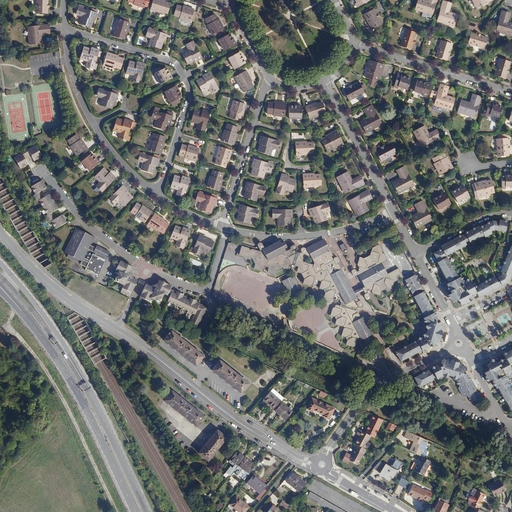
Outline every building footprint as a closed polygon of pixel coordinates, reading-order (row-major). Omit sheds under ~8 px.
[(48,13),(48,8),(48,3),(47,0),(36,0),(36,13),(48,13)] [(151,0),(149,5),(151,6),(150,9),(161,13),(162,12),(168,14),(171,3),(165,1),(165,0),(163,0),(151,0)] [(436,0),(429,0),(429,1),(427,0),(426,0),(418,0),(415,10),(428,14),(429,12),(433,14),(436,0)] [(443,0),(437,20),(441,21),(440,22),(454,26),(458,14),(449,12),(446,11),(449,2),(443,0)] [(183,7),(177,5),(173,15),(180,17),(179,18),(190,22),(194,10),(183,6),(183,7)] [(96,12),(91,11),(78,7),(76,13),(82,15),(79,24),(91,27),(93,19),(94,17),(96,17),(97,13),(96,12)] [(377,17),(376,15),(372,7),(369,9),(371,11),(367,13),(365,10),(363,12),(372,30),(382,25),(378,19),(377,17)] [(511,22),(508,21),(506,20),(508,12),(502,10),(496,29),(500,30),(499,32),(511,35),(511,22)] [(214,14),(205,19),(208,24),(207,25),(212,35),(224,29),(218,19),(217,19),(214,14)] [(130,23),(118,19),(114,30),(115,30),(113,36),(124,40),(126,33),(127,34),(130,23)] [(41,44),(41,34),(40,32),(50,31),(50,24),(29,26),(30,30),(28,30),(29,45),(41,44)] [(164,39),(165,39),(167,34),(166,34),(167,31),(162,30),(161,32),(152,29),(153,27),(150,27),(150,29),(149,28),(148,28),(145,35),(151,37),(149,45),(161,49),(163,41),(164,39)] [(413,44),(414,40),(416,33),(406,30),(401,46),(411,49),(413,44)] [(480,35),(476,34),(471,33),(468,43),(484,48),(488,38),(480,35)] [(218,39),(224,51),(236,45),(230,34),(218,39)] [(448,54),(449,51),(452,43),(441,40),(436,57),(447,60),(448,54)] [(187,64),(194,61),(197,59),(198,61),(202,58),(193,41),(187,44),(189,49),(181,53),(187,64)] [(99,50),(94,48),(94,50),(91,49),(84,47),(80,59),(88,61),(86,66),(93,69),(94,66),(96,66),(97,64),(95,63),(97,56),(99,56),(101,51),(99,51),(99,50)] [(118,56),(107,52),(103,64),(114,68),(114,67),(121,69),(124,59),(118,57),(118,56)] [(239,52),(228,58),(234,69),(245,63),(239,52)] [(505,78),(507,72),(508,68),(510,61),(500,58),(495,75),(505,78)] [(140,64),(137,63),(129,61),(126,73),(134,76),(132,81),(139,83),(145,64),(140,63),(140,64)] [(367,73),(366,78),(378,82),(379,77),(380,77),(384,65),(370,61),(369,64),(370,65),(369,69),(367,69),(367,72),(367,73)] [(156,73),(155,73),(161,85),(172,79),(166,67),(161,70),(160,68),(155,70),(156,73)] [(246,71),(234,77),(240,87),(241,87),(244,92),(253,87),(250,81),(251,81),(246,71)] [(210,72),(205,75),(206,76),(203,77),(196,81),(202,92),(210,88),(212,93),(218,89),(210,72)] [(402,76),(402,75),(398,74),(394,87),(398,88),(398,87),(407,89),(410,79),(406,77),(402,76)] [(431,84),(427,83),(427,84),(423,82),(417,81),(417,83),(414,82),(412,89),(415,90),(414,91),(424,94),(423,96),(427,97),(431,84)] [(360,83),(353,87),(349,89),(344,91),(349,101),(365,93),(360,83)] [(437,93),(434,103),(438,104),(437,106),(451,110),(454,98),(446,95),(443,94),(446,86),(440,84),(439,88),(437,87),(435,92),(437,93)] [(173,101),(175,104),(180,102),(178,99),(181,97),(175,86),(164,91),(170,103),(173,101)] [(111,109),(114,101),(115,99),(116,99),(117,94),(118,91),(114,90),(113,93),(111,92),(99,88),(97,95),(102,97),(99,105),(111,109)] [(472,115),(476,116),(482,97),(475,94),(475,95),(472,103),(470,103),(461,100),(457,112),(471,116),(472,115)] [(246,104),(233,100),(230,112),(231,112),(229,118),(239,121),(241,115),(242,115),(246,104)] [(498,104),(489,102),(485,115),(489,116),(490,114),(499,118),(502,107),(497,105),(498,104)] [(284,117),(286,104),(275,103),(275,104),(268,103),(267,114),(273,115),(273,116),(284,117)] [(316,104),(305,107),(309,120),(320,116),(320,115),(326,113),(323,103),(317,105),(316,104)] [(371,105),(365,108),(370,116),(368,118),(360,122),(366,133),(378,126),(377,125),(381,123),(371,105)] [(301,119),(302,107),(289,106),(289,119),(301,119)] [(160,109),(156,108),(155,111),(154,110),(153,110),(151,117),(157,119),(154,127),(166,131),(168,123),(169,120),(171,121),(172,116),(173,113),(168,111),(167,114),(159,112),(160,109)] [(205,113),(202,112),(195,109),(191,121),(199,124),(197,129),(204,132),(210,113),(205,111),(205,113)] [(127,122),(124,121),(116,119),(113,130),(121,133),(120,138),(126,140),(130,128),(133,129),(135,123),(127,120),(127,122)] [(237,127),(227,124),(225,130),(224,130),(221,141),(233,145),(237,134),(236,133),(237,127)] [(441,137),(438,132),(430,136),(429,134),(424,126),(413,132),(420,144),(421,143),(423,147),(441,137)] [(321,140),(326,151),(337,146),(337,147),(343,144),(336,131),(330,134),(330,135),(321,140)] [(70,146),(76,156),(87,148),(81,139),(80,139),(76,134),(67,140),(71,145),(70,146)] [(152,139),(148,150),(161,154),(164,143),(163,143),(165,137),(154,134),(153,140),(152,139)] [(500,139),(498,139),(497,139),(498,156),(509,156),(509,150),(508,146),(508,139),(506,139),(505,139),(505,135),(499,135),(500,139)] [(262,136),(260,141),(261,142),(260,144),(258,152),(270,156),(273,148),(278,149),(280,142),(262,136)] [(307,143),(307,142),(295,143),(296,156),(308,155),(308,154),(314,154),(313,143),(307,143)] [(391,144),(386,147),(383,148),(376,152),(381,162),(396,154),(391,144)] [(23,158),(27,155),(31,153),(32,154),(32,155),(31,155),(34,160),(41,156),(35,145),(28,149),(27,147),(23,149),(20,151),(21,153),(14,157),(20,168),(28,163),(25,159),(24,159),(24,158),(23,158)] [(187,147),(181,145),(178,155),(184,157),(184,158),(195,161),(199,149),(188,146),(187,147)] [(222,147),(219,147),(216,157),(217,158),(215,164),(225,167),(227,161),(228,161),(232,151),(231,150),(232,149),(228,147),(227,149),(225,148),(226,147),(222,145),(222,147)] [(91,153),(81,161),(89,171),(99,163),(91,153)] [(158,159),(153,157),(140,153),(138,160),(143,162),(141,170),(153,174),(155,166),(156,163),(158,163),(159,159),(158,159)] [(437,170),(439,175),(452,168),(449,162),(448,163),(443,153),(432,159),(438,170),(437,170)] [(254,165),(253,168),(251,175),(263,179),(266,170),(271,172),(273,165),(254,159),(253,164),(254,165)] [(404,167),(398,170),(402,178),(400,179),(392,183),(398,194),(411,187),(410,186),(413,184),(404,167)] [(116,178),(112,174),(111,176),(109,173),(103,168),(94,177),(100,183),(96,187),(101,192),(116,178)] [(223,173),(213,170),(211,176),(210,176),(207,187),(219,191),(223,180),(221,179),(223,173)] [(364,183),(360,177),(352,182),(352,180),(347,171),(336,177),(343,190),(344,189),(346,192),(364,183)] [(510,173),(501,173),(500,188),(509,188),(509,187),(511,186),(511,174),(510,175),(510,173)] [(286,177),(287,176),(281,174),(275,193),(283,196),(284,190),(292,193),(296,181),(289,179),(286,177)] [(314,174),(303,175),(303,188),(315,187),(315,186),(321,186),(321,175),(314,175),(314,174)] [(190,179),(185,177),(184,179),(181,178),(174,176),(170,188),(179,190),(177,196),(184,198),(190,179)] [(44,188),(40,180),(32,185),(29,186),(34,194),(31,195),(33,198),(35,202),(37,200),(41,208),(46,215),(43,216),(45,219),(47,223),(49,221),(54,229),(64,222),(60,215),(55,218),(56,219),(55,219),(52,215),(50,211),(51,211),(52,211),(57,209),(52,201),(48,194),(43,196),(44,197),(43,198),(42,198),(40,195),(38,190),(39,189),(40,190),(44,188)] [(483,181),(474,184),(478,198),(487,196),(486,195),(494,193),(491,181),(483,183),(483,181)] [(247,182),(246,187),(247,187),(246,191),(244,198),(256,202),(259,193),(264,195),(266,188),(247,182)] [(132,197),(127,191),(125,189),(126,188),(123,185),(108,199),(114,205),(118,200),(123,206),(132,197)] [(461,188),(452,193),(457,202),(465,198),(466,199),(470,197),(463,185),(460,187),(461,188)] [(368,211),(364,203),(363,201),(370,196),(367,191),(350,200),(352,204),(351,205),(357,217),(368,211)] [(213,202),(215,203),(217,199),(198,192),(195,199),(201,201),(198,210),(210,213),(213,205),(213,202)] [(441,195),(433,200),(438,210),(447,205),(447,206),(451,204),(445,192),(441,194),(441,195)] [(422,201),(416,204),(420,212),(418,213),(410,217),(416,228),(429,222),(428,221),(432,219),(422,201)] [(135,216),(144,223),(152,212),(142,205),(142,206),(136,203),(130,212),(135,215),(135,216)] [(309,209),(311,214),(312,214),(313,217),(315,224),(327,220),(325,212),(330,210),(328,204),(309,209)] [(240,205),(239,210),(240,210),(239,213),(237,221),(249,224),(252,216),(257,218),(259,211),(240,205)] [(292,210),(272,210),(272,217),(278,217),(278,226),(291,226),(291,215),(292,215),(292,210)] [(164,220),(155,214),(147,225),(157,231),(157,230),(163,234),(169,225),(163,221),(164,220)] [(465,235),(469,243),(470,243),(472,243),(473,242),(478,239),(479,240),(480,238),(484,236),(484,237),(491,234),(491,233),(493,232),(494,230),(498,230),(505,231),(507,221),(503,221),(499,220),(499,222),(493,222),(492,222),(487,225),(484,226),(480,228),(479,227),(476,229),(472,231),(469,232),(465,235)] [(185,230),(182,229),(175,226),(170,238),(178,241),(176,246),(182,249),(190,231),(186,229),(185,230)] [(105,259),(106,257),(106,256),(105,255),(106,254),(106,252),(103,251),(94,247),(94,248),(92,247),(88,246),(92,238),(74,229),(63,253),(66,255),(65,257),(76,263),(77,260),(81,262),(81,261),(86,264),(83,271),(96,277),(104,260),(102,259),(103,258),(105,259)] [(203,238),(204,236),(199,235),(192,253),(198,256),(200,250),(209,254),(213,242),(206,239),(203,238)] [(452,294),(448,296),(450,301),(452,300),(454,303),(458,300),(461,305),(464,303),(464,305),(469,302),(467,299),(476,294),(478,298),(482,295),(485,294),(489,292),(492,290),(496,288),(499,286),(496,280),(495,278),(481,285),(477,287),(474,286),(473,287),(469,279),(465,281),(463,280),(461,277),(460,278),(459,276),(457,276),(454,271),(452,268),(453,266),(452,266),(451,265),(450,264),(451,262),(450,262),(446,256),(452,252),(456,250),(458,250),(458,249),(460,249),(460,248),(462,249),(462,247),(467,245),(462,236),(458,238),(455,240),(451,242),(448,243),(444,245),(441,247),(442,250),(441,251),(434,254),(438,262),(440,266),(441,270),(443,272),(447,280),(449,284),(447,285),(449,288),(451,293),(452,294)] [(228,242),(228,243),(226,249),(227,250),(229,250),(231,249),(233,249),(235,248),(236,247),(238,245),(239,242),(233,240),(232,241),(230,242),(228,242)] [(347,340),(347,342),(346,345),(353,347),(355,346),(357,340),(358,339),(360,338),(361,341),(364,340),(367,345),(374,342),(371,336),(373,335),(371,330),(364,316),(360,318),(359,317),(360,315),(359,314),(357,313),(356,311),(357,308),(358,307),(359,308),(360,308),(361,307),(362,306),(362,305),(361,301),(360,301),(358,301),(357,298),(358,298),(358,297),(358,295),(356,295),(355,296),(355,295),(354,293),(354,292),(355,291),(354,289),(353,289),(352,289),(339,264),(339,262),(339,261),(337,257),(335,257),(334,258),(333,259),(332,256),(333,255),(327,243),(321,244),(314,244),(306,248),(305,248),(304,247),(303,247),(302,248),(301,250),(302,251),(302,252),(300,253),(296,252),(295,250),(296,249),(297,248),(297,246),(293,245),(291,247),(290,249),(289,250),(286,245),(284,245),(278,245),(271,244),(265,248),(263,243),(260,243),(259,244),(258,244),(258,246),(260,250),(259,250),(252,248),(250,249),(249,247),(242,245),(239,254),(252,258),(255,263),(254,268),(261,271),(263,270),(265,266),(269,267),(268,271),(269,273),(276,275),(278,270),(283,268),(288,269),(289,264),(298,267),(297,272),(301,273),(304,280),(303,283),(310,286),(311,284),(315,286),(316,285),(317,284),(318,280),(321,281),(319,288),(323,290),(325,293),(324,297),(331,299),(333,299),(335,293),(337,294),(341,303),(340,306),(336,305),(335,307),(333,308),(331,315),(335,317),(336,320),(335,324),(342,327),(343,326),(345,328),(343,329),(341,336),(346,337),(347,340)] [(385,276),(387,274),(382,263),(385,262),(386,261),(386,260),(386,259),(386,257),(384,253),(383,254),(382,252),(383,251),(380,246),(379,245),(377,245),(372,248),(370,256),(364,258),(360,257),(357,264),(359,267),(358,270),(359,270),(359,271),(357,272),(356,270),(354,269),(353,270),(352,271),(351,272),(353,276),(354,276),(355,276),(356,276),(358,275),(364,287),(362,288),(363,291),(365,294),(364,295),(364,296),(365,299),(366,300),(369,300),(371,306),(374,305),(366,290),(369,289),(369,290),(371,291),(373,293),(380,296),(381,291),(387,288),(391,290),(394,282),(387,280),(385,276)] [(498,279),(501,285),(508,282),(508,281),(510,277),(511,273),(511,271),(511,245),(511,248),(509,248),(510,250),(510,251),(510,252),(508,252),(509,254),(507,258),(505,262),(504,263),(504,264),(504,266),(502,267),(503,268),(501,273),(501,275),(501,277),(498,279)] [(121,291),(130,296),(137,280),(133,278),(132,277),(130,271),(132,267),(119,261),(115,270),(118,272),(114,279),(116,283),(123,286),(121,291)] [(398,269),(387,274),(385,276),(387,280),(394,282),(403,278),(398,269)] [(420,285),(419,284),(417,279),(416,277),(415,276),(417,275),(415,272),(403,278),(406,283),(406,284),(407,285),(407,286),(408,287),(411,292),(414,293),(414,294),(425,289),(423,286),(421,287),(420,285)] [(294,275),(282,281),(290,298),(302,292),(294,275)] [(140,297),(144,299),(148,301),(149,298),(156,301),(159,300),(163,293),(165,294),(165,293),(167,294),(170,289),(170,287),(171,285),(159,280),(156,284),(151,286),(150,287),(145,285),(140,297)] [(196,312),(202,315),(207,306),(201,304),(200,303),(199,303),(199,304),(196,303),(195,303),(196,301),(196,300),(189,297),(189,298),(188,299),(187,299),(183,297),(182,296),(183,295),(183,294),(176,291),(176,292),(175,293),(174,293),(172,292),(170,295),(167,294),(165,298),(173,302),(195,313),(196,312)] [(424,319),(434,313),(432,309),(429,303),(425,296),(423,292),(414,297),(425,317),(423,318),(424,319)] [(196,312),(195,313),(188,328),(192,330),(195,331),(202,315),(196,312)] [(434,313),(424,319),(429,329),(430,329),(441,333),(442,332),(443,329),(443,327),(433,324),(432,324),(436,322),(434,319),(437,318),(436,316),(434,313)] [(439,342),(438,343),(439,344),(442,334),(444,328),(443,327),(444,325),(443,324),(442,322),(439,322),(438,321),(437,318),(434,319),(436,322),(432,324),(433,324),(443,327),(443,329),(442,332),(441,333),(430,329),(429,330),(428,334),(439,338),(440,339),(439,342)] [(163,341),(195,367),(203,357),(171,331),(163,341)] [(439,338),(428,334),(417,340),(418,342),(422,350),(423,351),(424,350),(428,348),(426,346),(429,344),(426,339),(436,343),(438,343),(439,342),(440,339),(439,338)] [(426,346),(428,348),(431,347),(432,346),(432,347),(434,348),(437,346),(437,345),(436,343),(426,339),(429,344),(426,346)] [(417,353),(422,350),(418,342),(415,340),(414,343),(407,347),(404,346),(403,349),(396,352),(401,361),(407,358),(412,355),(417,353)] [(485,376),(487,381),(491,379),(492,380),(496,388),(498,387),(500,390),(500,391),(500,393),(502,394),(501,397),(504,398),(504,399),(506,402),(507,401),(506,403),(509,404),(511,409),(511,408),(511,391),(511,390),(509,386),(510,383),(509,382),(510,381),(509,378),(509,376),(510,374),(511,373),(511,370),(509,365),(511,364),(511,362),(511,361),(511,350),(511,351),(508,352),(504,354),(506,358),(497,363),(495,359),(490,362),(491,363),(487,365),(489,369),(485,371),(487,375),(485,376)] [(438,369),(437,366),(435,367),(431,369),(432,370),(429,372),(429,371),(427,372),(422,375),(419,376),(415,378),(420,387),(424,385),(425,386),(426,384),(427,384),(428,383),(429,384),(430,382),(434,380),(433,379),(436,378),(437,380),(449,374),(452,362),(448,360),(444,373),(441,367),(438,369)] [(452,362),(452,361),(447,360),(446,362),(446,360),(443,360),(442,360),(441,363),(441,364),(440,365),(438,365),(437,366),(438,369),(441,367),(444,373),(448,360),(452,362)] [(211,370),(240,394),(248,384),(219,361),(211,370)] [(452,362),(449,374),(451,375),(452,375),(455,367),(456,367),(457,365),(459,363),(457,363),(452,361),(452,362)] [(463,366),(464,365),(459,363),(457,365),(456,367),(455,367),(452,375),(453,375),(455,379),(459,386),(469,381),(470,380),(469,378),(468,376),(465,377),(463,375),(459,377),(463,366)] [(465,377),(468,376),(467,374),(466,373),(467,369),(466,368),(465,367),(463,366),(459,377),(463,375),(465,377)] [(467,397),(476,391),(477,389),(476,387),(473,381),(472,381),(469,381),(459,386),(458,389),(462,396),(465,398),(467,397)] [(262,400),(272,410),(283,398),(272,389),(262,400)] [(204,417),(172,391),(164,401),(196,427),(204,417)] [(327,394),(320,391),(318,396),(325,399),(327,394)] [(478,391),(476,391),(467,397),(470,402),(473,403),(480,400),(481,396),(480,394),(478,391)] [(329,420),(334,409),(311,398),(306,409),(312,412),(313,411),(323,415),(322,417),(329,420)] [(281,404),(274,411),(284,420),(291,412),(281,404)] [(383,420),(373,415),(364,432),(371,436),(374,438),(383,420)] [(395,426),(389,423),(386,428),(393,431),(394,429),(395,426)] [(356,445),(354,449),(363,454),(364,454),(366,450),(364,449),(371,436),(364,432),(359,429),(356,434),(358,435),(354,444),(356,445)] [(217,430),(198,453),(208,462),(227,438),(217,430)] [(414,442),(410,450),(421,456),(424,458),(428,450),(424,449),(428,441),(419,437),(407,431),(404,437),(414,442)] [(352,453),(350,457),(348,460),(358,465),(363,454),(354,449),(353,449),(351,452),(352,453)] [(236,468),(238,466),(244,457),(237,452),(230,460),(235,464),(234,466),(232,468),(230,467),(226,473),(230,476),(233,472),(236,468)] [(421,456),(418,461),(420,462),(419,466),(417,465),(414,471),(424,476),(431,462),(424,458),(421,456)] [(244,457),(238,466),(236,468),(233,472),(244,480),(252,471),(249,469),(253,464),(244,457)] [(388,467),(385,465),(381,472),(385,475),(384,477),(389,480),(392,475),(393,476),(396,472),(395,471),(396,470),(398,471),(403,463),(395,458),(390,466),(389,465),(388,467)] [(286,482),(298,492),(305,483),(293,473),(286,482)] [(406,477),(402,475),(397,485),(401,487),(404,480),(406,477)] [(247,483),(260,494),(266,486),(253,476),(247,483)] [(319,480),(314,477),(311,484),(360,511),(375,511),(358,502),(319,480)] [(488,486),(493,496),(505,489),(500,480),(495,483),(494,482),(488,486)] [(298,492),(286,482),(284,484),(296,494),(298,492)] [(423,498),(429,501),(433,493),(427,490),(426,491),(413,484),(408,494),(421,501),(423,498)] [(469,500),(468,504),(474,507),(478,509),(481,503),(484,499),(483,499),(485,494),(473,489),(470,494),(471,496),(470,496),(468,500),(469,500)] [(344,511),(310,492),(306,498),(317,505),(330,511),(344,511)] [(269,498),(276,502),(278,498),(272,494),(269,498)] [(245,511),(249,507),(236,496),(229,505),(237,511),(238,510),(239,511),(245,511)] [(434,511),(444,511),(448,505),(439,500),(433,511),(434,511)] [(287,504),(283,501),(280,505),(287,510),(289,507),(289,506),(287,504)]
